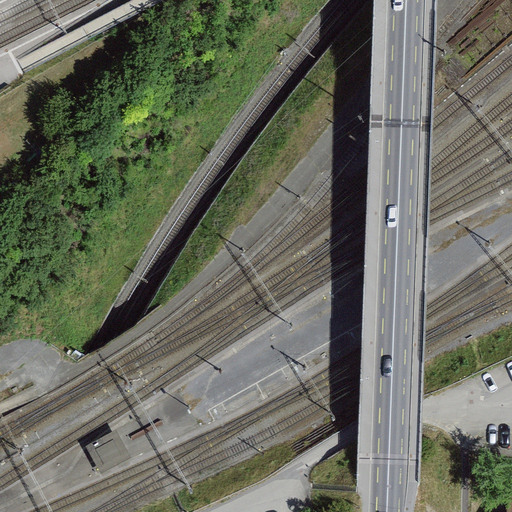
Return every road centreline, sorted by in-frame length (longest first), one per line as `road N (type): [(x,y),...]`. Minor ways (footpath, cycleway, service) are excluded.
road 1 (secondary): [(387,511),(406,0)]
road 2 (unclassified): [(0,357),(14,351),(52,381),(0,410)]
